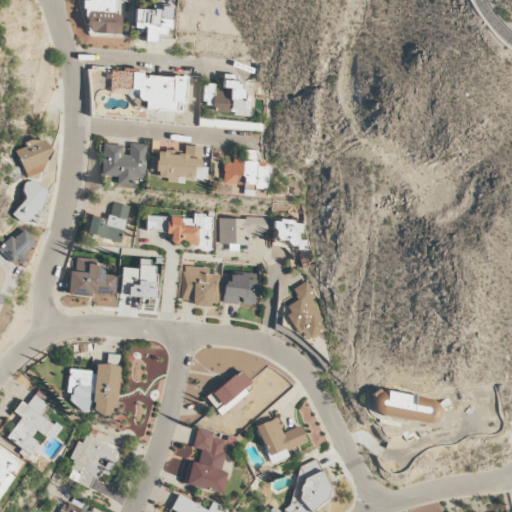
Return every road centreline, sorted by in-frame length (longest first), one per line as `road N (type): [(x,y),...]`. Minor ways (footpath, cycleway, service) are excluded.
road 1 (residential): [(0,374),(40,339),(73,327),(272,346),(316,385),(380,508)]
road 2 (residential): [(53,333),(46,288),(72,192),(77,125),(74,75),(53,0)]
road 3 (residential): [(132,511),(163,441),(186,332)]
road 4 (residential): [(371,511),(511,476)]
road 5 (residential): [(77,125),(214,138)]
road 6 (residential): [(70,57),(204,67)]
